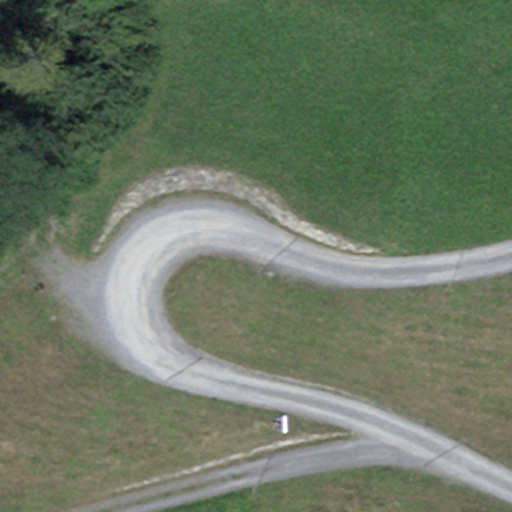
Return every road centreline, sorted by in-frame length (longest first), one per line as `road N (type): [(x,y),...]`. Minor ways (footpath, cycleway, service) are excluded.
road 1 (residential): [(511,486),(359,419),(169,373),(135,336),(129,312),(141,261),(184,228),(239,230),(353,272),(426,272),(511,256)]
road 2 (track): [(0,111),(14,135),(36,236)]
road 3 (track): [(36,236),(40,258),(75,292),(129,312)]
